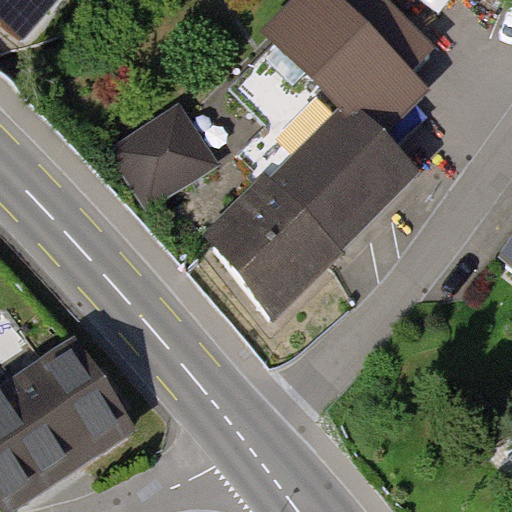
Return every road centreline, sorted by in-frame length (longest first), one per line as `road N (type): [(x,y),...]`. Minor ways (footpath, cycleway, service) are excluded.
road 1 (residential): [(511,149),(395,305),(248,443)]
road 2 (primary): [(248,443),(0,162)]
road 3 (residential): [(248,443),(217,468),(105,511)]
